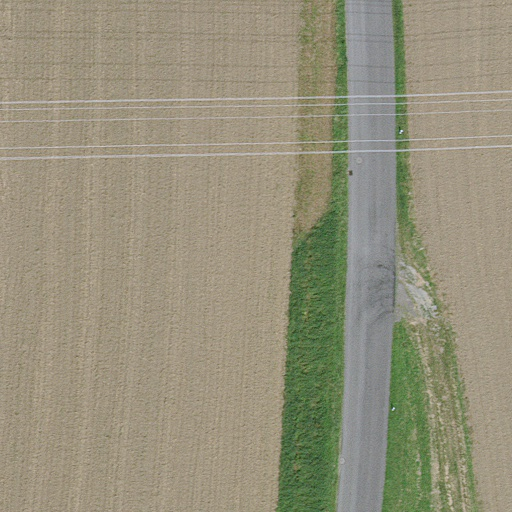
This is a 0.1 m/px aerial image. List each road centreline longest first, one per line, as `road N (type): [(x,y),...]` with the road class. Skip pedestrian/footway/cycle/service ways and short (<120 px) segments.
road 1 (tertiary): [(369,0),(368,281),(350,511)]
road 2 (track): [(368,281),(415,311),(450,511)]
